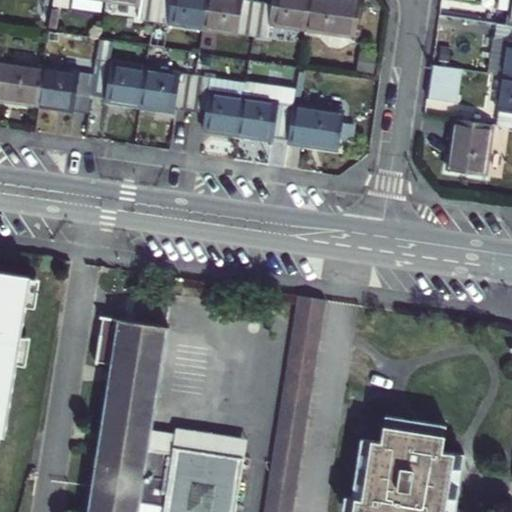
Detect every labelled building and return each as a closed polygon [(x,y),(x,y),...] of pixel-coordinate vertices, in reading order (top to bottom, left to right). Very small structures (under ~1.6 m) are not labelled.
[(104,0),(104,2),(139,7),(138,21),(153,23),(155,0),(104,0)] [(202,30),(206,0),(155,0),(153,23),(202,30)] [(252,38),(258,3),(242,0),(206,0),(202,30),(252,38)] [(258,3),(252,38),(267,41),(269,27),(304,32),(308,0),(273,0),(273,5),(258,3)] [(345,0),(308,0),(304,32),(319,34),(317,44),(324,53),(344,56),(353,50),(355,40),(360,2),(345,0)] [(511,10),(511,0),(502,0),(501,9),(511,10)] [(493,74),(503,75),(508,40),(511,40),(511,33),(511,25),(501,24),(493,74)] [(319,34),(304,32),(303,42),(317,44),(319,34)] [(503,75),(511,76),(511,33),(511,40),(508,40),(503,75)] [(95,59),(90,94),(106,96),(105,98),(140,103),(146,67),(109,61),(113,41),(99,39),(95,59)] [(43,66),(38,103),(73,109),(75,92),(90,94),(95,59),(80,57),(78,71),(43,66)] [(0,97),(38,103),(43,66),(0,59),(0,97)] [(431,65),(426,100),(457,104),(462,70),(431,65)] [(146,67),(140,103),(175,108),(176,107),(191,108),(196,74),(146,67)] [(196,74),(191,108),(206,111),(204,128),(238,133),(244,96),(209,91),(211,77),(196,74)] [(511,128),(511,76),(503,75),(498,111),(501,111),(499,127),(511,128)] [(246,80),(244,96),(238,133),(274,138),(274,135),(289,137),(294,104),(296,87),(246,80)] [(289,137),(288,140),(339,148),(344,111),(294,104),(289,137)] [(448,173),(485,178),(492,126),(455,120),(448,173)] [(34,282),(0,276),(0,441),(2,441),(8,442),(20,369),(24,343),(29,314),(33,287),(34,282)] [(33,287),(29,314),(37,315),(42,288),(33,287)] [(291,511),(292,510),(294,497),(296,485),(298,471),(301,458),(303,445),(305,432),(307,418),(309,406),(311,394),(313,379),(316,365),(317,353),(319,340),(322,328),(324,314),(326,302),(297,297),(295,310),(293,322),(291,334),(289,348),(287,360),(284,374),(282,388),(280,400),(278,413),(276,427),(274,440),(272,453),(270,466),(268,479),(266,494),(264,505),(262,511),(291,511)] [(120,365),(105,455),(138,322),(110,317),(101,361),(120,365)] [(156,452),(160,432),(178,328),(138,322),(105,455),(95,511),(241,511),(250,460),(183,448),(176,454),(156,452)] [(24,343),(20,369),(28,371),(33,344),(24,343)] [(448,426),(388,417),(383,444),(371,442),(370,451),(359,450),(351,498),(348,497),(345,511),(455,511),(464,456),(444,452),(448,426)] [(186,435),(160,432),(156,452),(176,454),(183,448),(250,460),(253,439),(187,429),(186,435)]
